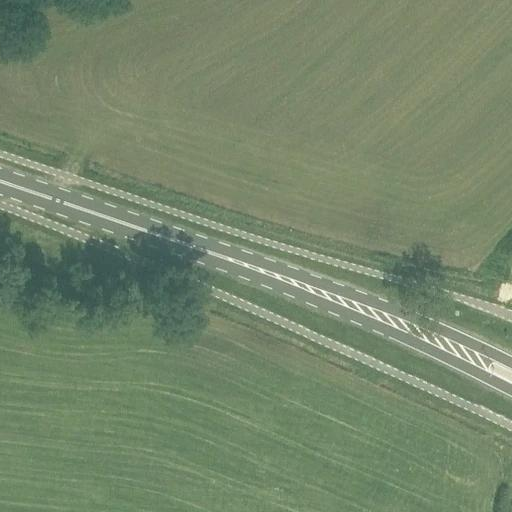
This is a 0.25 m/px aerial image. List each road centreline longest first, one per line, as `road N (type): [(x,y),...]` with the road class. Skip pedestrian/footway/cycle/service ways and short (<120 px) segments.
road 1 (secondary): [(0,181),(405,339),(511,392)]
road 2 (secondary): [(511,363),(337,290),(0,180)]
